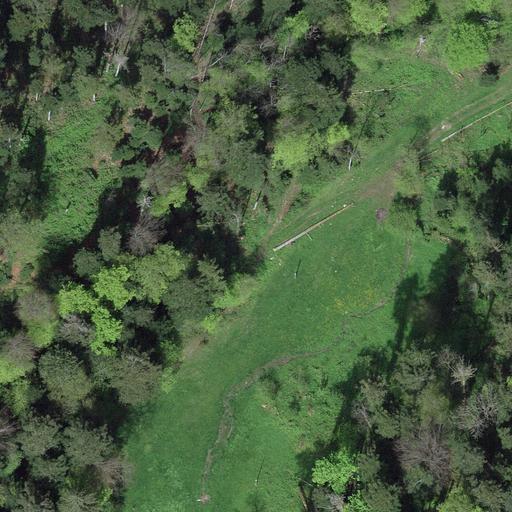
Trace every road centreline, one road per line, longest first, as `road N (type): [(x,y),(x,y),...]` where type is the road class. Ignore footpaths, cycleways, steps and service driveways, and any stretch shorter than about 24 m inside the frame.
road 1 (track): [(403,0),(371,140),(377,173),(397,175)]
road 2 (track): [(511,89),(442,125),(397,175)]
